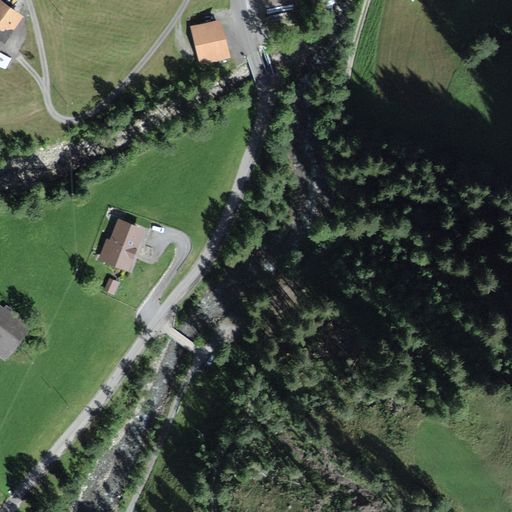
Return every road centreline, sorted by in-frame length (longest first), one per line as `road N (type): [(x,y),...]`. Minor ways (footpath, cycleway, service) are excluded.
road 1 (track): [(369,0),(346,92),(355,171),(349,228),(198,352),(129,511)]
road 2 (tertiary): [(9,511),(220,237),(266,98),(239,0)]
road 3 (residential): [(187,0),(107,102),(68,120),(49,105),(29,0)]
road 4 (track): [(214,511),(219,459),(248,403),(260,342),(284,285)]
